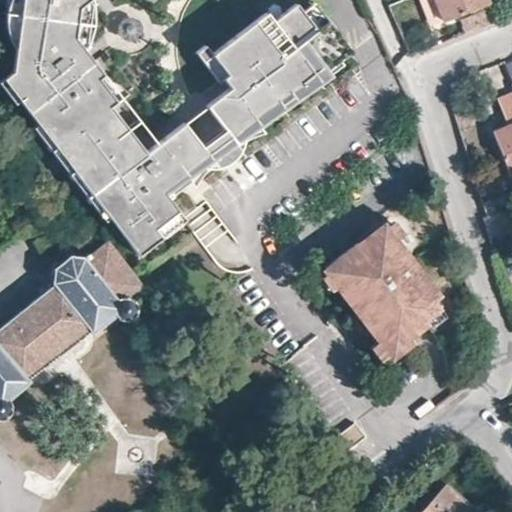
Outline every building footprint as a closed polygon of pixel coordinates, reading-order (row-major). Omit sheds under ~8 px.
[(21,0),(15,48),(12,71),(2,78),(18,99),(37,124),(108,216),(138,254),(161,236),(154,228),(177,210),(164,193),(159,187),(206,151),(217,143),(228,135),(252,116),(253,118),(264,109),(274,109),(279,105),(292,95),(288,91),(300,81),(309,83),(322,72),(322,65),(334,55),(338,60),(351,50),(327,20),(315,29),(302,11),(295,3),(272,21),(266,12),(243,30),(244,32),(256,48),(244,57),(253,70),(230,87),(205,105),(224,129),(201,146),(182,123),(144,151),(137,157),(120,135),(127,129),(109,106),(115,101),(98,79),(102,75),(103,75),(81,45),(74,36),(78,7),(86,0),(21,0)] [(15,48),(21,0),(8,0),(8,2),(6,10),(5,17),(5,23),(6,30),(9,38),(13,45),(13,46),(15,48)] [(85,41),(91,5),(86,0),(78,7),(74,36),(81,45),(85,41)] [(444,20),(436,0),(415,0),(426,27),(444,20)] [(436,0),(444,20),(487,3),(486,0),(436,0)] [(327,20),(313,2),(302,11),(315,29),(327,20)] [(256,48),(244,32),(243,30),(211,54),(227,74),(223,78),(230,87),(253,70),(244,57),(256,48)] [(338,60),(334,55),(322,65),(322,72),(309,83),(300,81),(288,91),(292,95),(295,100),(341,65),(338,60)] [(102,75),(98,79),(115,101),(126,93),(120,88),(115,84),(107,80),(102,75)] [(18,99),(2,78),(0,79),(0,85),(14,103),(18,99)] [(511,91),(505,95),(496,98),(507,126),(493,132),(510,175),(511,173),(511,91)] [(274,109),(264,109),(253,118),(256,122),(260,127),(283,110),(279,105),(274,109)] [(256,122),(253,118),(252,116),(228,135),(233,141),(256,122)] [(108,216),(37,124),(32,127),(104,219),(108,216)] [(144,151),(127,129),(120,135),(137,157),(144,151)] [(210,158),(206,151),(159,187),(164,193),(210,158)] [(511,206),(506,193),(482,202),(486,216),(509,207),(511,206)] [(484,217),(491,237),(511,230),(511,215),(509,207),(486,216),(484,217)] [(184,219),(177,210),(154,228),(161,236),(184,219)] [(393,219),(387,224),(397,238),(404,233),(393,219)] [(137,284),(86,220),(60,241),(65,249),(64,257),(50,268),(48,281),(51,285),(0,325),(0,415),(2,415),(3,413),(6,409),(7,406),(6,401),(4,398),(25,380),(24,377),(85,330),(88,331),(110,314),(112,316),(115,318),(119,319),(122,319),(125,317),(128,315),(131,312),(132,309),(132,305),(132,302),(130,298),(127,296),(124,294),(137,284)] [(386,223),(383,220),(357,240),(360,244),(387,224),(386,223)] [(397,238),(387,224),(360,244),(357,240),(323,267),(340,290),(337,292),(354,314),(375,342),(386,355),(390,361),(414,342),(410,337),(428,324),(424,320),(439,308),(433,300),(440,294),(397,238)] [(340,290),(323,267),(320,269),(323,274),(320,276),(330,291),(334,287),(337,292),(340,290)] [(447,317),(439,308),(424,320),(428,324),(431,329),(447,317)] [(386,355),(375,342),(369,347),(379,360),(386,355)] [(365,441),(355,427),(337,440),(347,454),(365,441)] [(478,511),(445,481),(419,509),(416,511),(478,511)] [(416,511),(419,509),(410,502),(401,511),(416,511)]
